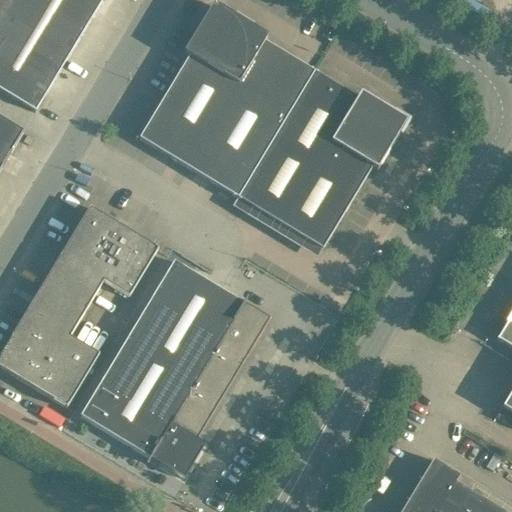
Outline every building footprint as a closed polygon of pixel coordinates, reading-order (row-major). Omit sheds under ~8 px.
[(0,0),(0,90),(36,112),(103,0),(0,0)] [(189,57),(139,139),(238,199),(314,73),(264,43),(267,38),(214,5),(184,54),(189,57)] [(314,73),(238,199),(322,250),(372,168),(377,171),(407,122),(361,94),(358,99),(314,73)] [(0,171),(24,133),(0,118),(0,171)] [(129,298),(158,249),(90,208),(0,356),(0,368),(66,409),(99,355),(70,338),(103,282),(129,298)] [(197,439),(269,320),(174,262),(80,417),(184,480),(205,445),(198,440),(197,439)] [(511,315),(498,339),(498,338),(497,340),(498,341),(499,341),(511,348),(511,392),(502,409),(511,414),(511,315)] [(456,483),(460,476),(433,460),(421,481),(446,497),(455,482),(456,483)] [(436,511),(446,497),(421,481),(408,502),(424,511),(436,511)] [(455,482),(446,497),(436,511),(458,511),(470,492),(456,483),(455,482)] [(470,492),(458,511),(479,511),(486,501),(470,492)] [(486,501),(479,511),(500,511),(501,510),(486,501)] [(424,511),(408,502),(401,511),(424,511)]
